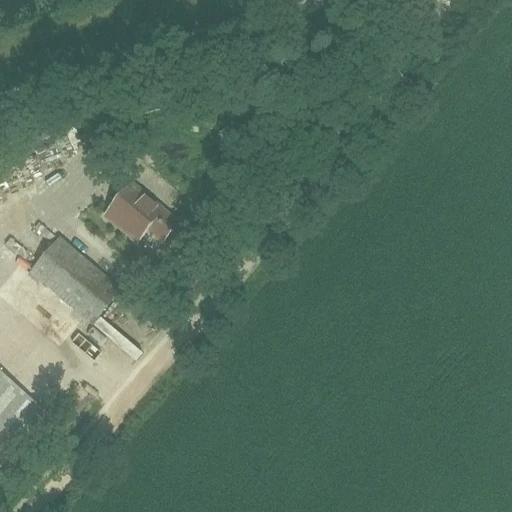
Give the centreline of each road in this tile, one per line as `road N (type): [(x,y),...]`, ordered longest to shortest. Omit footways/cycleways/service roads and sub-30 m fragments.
road 1 (track): [(451,0),(441,27),(384,105),(35,511)]
road 2 (track): [(0,106),(326,0)]
